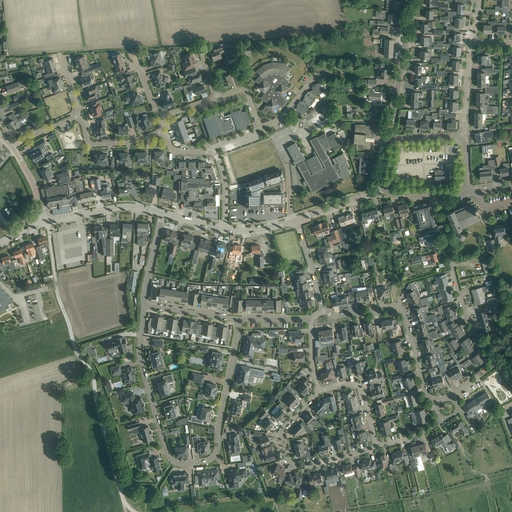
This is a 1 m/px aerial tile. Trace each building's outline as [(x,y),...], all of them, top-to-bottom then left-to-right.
[(400,9),(401,1),(394,0),(394,1),(390,0),(389,0),(387,0),(387,1),(387,9),(394,9),(394,8),(400,9)] [(457,13),(464,13),(465,9),(465,6),(465,5),(458,4),(458,1),(455,1),(455,4),(453,4),(453,8),(457,8),(457,13)] [(438,9),(433,9),(433,10),(426,10),(426,18),(433,19),(433,14),(437,14),(437,12),(438,12),(438,9)] [(509,10),(505,10),(504,13),(506,14),(506,23),(498,23),(498,21),(495,21),(495,26),(495,27),(498,27),(498,33),(506,33),(506,26),(505,26),(505,25),(509,25),(509,10)] [(389,11),(379,11),(378,18),(388,19),(388,22),(395,23),(395,22),(396,22),(396,19),(395,19),(395,14),(392,14),(389,14),(389,11)] [(448,18),(451,18),(451,22),(456,22),(455,26),(463,27),(463,26),(464,26),(465,22),(463,22),(463,19),(458,18),(457,18),(456,18),(456,19),(455,19),(455,16),(448,16),(448,18)] [(495,26),(495,21),(488,21),(488,25),(484,25),(484,33),(491,33),(492,25),(495,26)] [(433,28),(433,22),(428,22),(428,24),(421,24),(421,32),(428,32),(428,28),(433,28)] [(373,29),(372,36),(379,37),(380,32),(387,33),(388,33),(389,27),(387,27),(380,27),(377,27),(377,29),(373,29)] [(447,29),(447,34),(447,33),(450,33),(450,36),(454,37),(454,44),(459,44),(459,43),(458,43),(458,41),(459,41),(461,41),(461,36),(461,34),(462,34),(461,34),(461,33),(462,33),(459,33),(459,30),(460,30),(453,30),(447,29)] [(386,39),(386,38),(381,37),(381,47),(385,47),(384,56),(393,56),(394,39),(386,39)] [(421,37),(421,45),(427,45),(427,48),(428,48),(432,48),(433,48),(433,45),(427,44),(427,41),(432,41),(432,38),(427,38),(427,37),(426,37),(421,37)] [(214,52),(210,53),(213,61),(218,59),(222,58),(220,54),(224,53),(223,48),(232,45),(232,43),(220,44),(221,46),(220,46),(215,48),(213,48),(214,52)] [(452,47),(452,44),(443,43),(442,47),(451,47),(451,54),(460,55),(460,54),(461,54),(461,51),(460,51),(460,47),(453,47),(452,47)] [(421,51),(420,59),(425,59),(427,59),(430,59),(431,59),(432,49),(431,49),(427,48),(427,52),(421,51)] [(114,56),(112,56),(115,65),(116,65),(117,69),(115,69),(117,74),(120,73),(124,71),(123,67),(122,67),(120,63),(122,63),(123,62),(123,60),(120,53),(117,55),(116,54),(114,55),(114,56)] [(151,53),(146,55),(148,59),(150,59),(152,65),(160,63),(161,66),(165,64),(164,59),(161,60),(158,53),(151,55),(151,53)] [(185,63),(182,64),(184,71),(193,67),(192,64),(195,63),(196,63),(195,59),(194,59),(192,53),(182,56),(185,63)] [(86,73),(92,71),(102,67),(100,62),(93,65),(94,66),(90,67),(88,61),(86,62),(84,56),(80,58),(80,57),(77,58),(78,59),(76,59),(77,64),(75,64),(77,71),(84,68),(86,73)] [(53,58),(43,62),(45,65),(46,67),(55,64),(53,58)] [(285,75),(291,68),(282,63),(272,62),(263,65),(256,71),(259,74),(255,80),(259,84),(256,87),(257,88),(258,88),(263,92),(263,93),(260,97),(267,103),(261,110),(265,113),(269,109),(272,112),(273,111),(273,110),(277,105),(278,105),(279,104),(282,107),(287,101),(282,97),(283,96),(283,95),(287,90),(288,89),(285,86),(289,82),(284,79),(287,76),(285,75)] [(55,64),(46,67),(47,70),(46,70),(48,74),(57,70),(55,64)] [(375,64),(375,68),(377,69),(377,73),(378,73),(381,73),(381,79),(385,80),(386,78),(388,78),(388,69),(383,69),(383,65),(379,65),(378,65),(375,64)] [(191,70),(183,72),(184,75),(186,77),(188,76),(190,84),(200,80),(201,80),(200,76),(198,71),(196,72),(195,68),(191,70)] [(82,78),(80,79),(81,81),(81,83),(80,84),(81,85),(82,86),(83,87),(92,84),(91,79),(94,78),(92,71),(86,73),(84,74),(85,77),(82,78)] [(162,77),(160,71),(152,74),(157,88),(165,85),(164,83),(167,81),(166,76),(162,77)] [(121,75),(118,76),(121,82),(123,81),(124,84),(121,85),(123,89),(126,88),(129,87),(130,88),(131,88),(132,87),(132,86),(135,85),(135,84),(136,83),(135,80),(134,78),(133,78),(132,75),(130,75),(127,77),(125,73),(121,75)] [(233,85),(230,74),(222,77),(223,82),(225,82),(227,87),(233,85)] [(50,86),(51,86),(63,82),(62,79),(61,80),(60,77),(56,78),(55,75),(47,78),(50,86)] [(458,83),(458,75),(451,75),(451,79),(448,79),(448,85),(454,85),(454,83),(458,83)] [(427,79),(427,76),(421,76),(421,79),(415,78),(415,86),(421,86),(421,82),(425,82),(425,79),(427,79)] [(18,82),(5,86),(8,93),(20,89),(24,87),(22,81),(18,82)] [(63,82),(51,86),(51,88),(54,88),(55,90),(54,91),(55,94),(60,92),(59,89),(63,87),(62,84),(64,84),(63,82)] [(327,91),(325,85),(322,86),(320,82),(316,84),(316,85),(312,87),(313,90),(316,96),(322,93),(327,91)] [(85,94),(88,101),(97,98),(96,94),(99,93),(98,91),(102,90),(100,84),(96,85),(87,89),(88,93),(85,94)] [(181,84),(173,86),(175,92),(180,90),(183,89),(181,84)] [(191,86),(189,87),(191,92),(192,96),(201,93),(206,92),(203,85),(197,87),(196,85),(191,86)] [(367,88),(367,95),(369,95),(369,99),(376,100),(375,101),(376,101),(376,103),(380,104),(381,93),(373,93),(373,89),(367,88)] [(447,93),(450,93),(450,97),(457,98),(457,90),(449,89),(447,89),(447,90),(447,93)] [(316,96),(313,90),(309,92),(308,91),(305,95),(306,96),(303,99),(304,100),(310,105),(311,106),(315,100),(317,97),(316,96)] [(131,93),(123,96),(125,102),(129,101),(129,102),(131,101),(133,105),(138,103),(142,102),(140,96),(138,97),(136,91),(131,93)] [(166,92),(161,94),(163,100),(161,101),(164,108),(168,107),(169,108),(170,107),(171,106),(174,105),(172,100),(171,97),(170,98),(168,91),(166,92)] [(102,99),(90,103),(92,107),(91,107),(92,110),(91,111),(93,116),(95,115),(96,116),(101,114),(99,109),(101,109),(100,105),(102,104),(100,100),(102,99)] [(440,113),(447,114),(447,110),(456,110),(457,110),(458,109),(458,107),(457,106),(456,106),(457,102),(450,102),(450,100),(445,99),(445,110),(440,109),(440,113)] [(299,105),(296,109),(303,115),(308,109),(307,109),(310,105),(304,100),(302,102),(301,101),(298,104),(299,105)] [(0,120),(4,118),(5,117),(3,114),(6,112),(12,110),(11,109),(15,107),(15,106),(18,105),(19,104),(18,101),(2,107),(0,108),(0,120)] [(251,123),(246,110),(241,112),(240,109),(231,112),(231,113),(224,116),(222,109),(220,110),(219,109),(214,111),(214,113),(203,117),(204,121),(200,122),(206,139),(220,134),(223,137),(230,134),(230,133),(234,131),(234,133),(238,131),(238,132),(247,128),(246,125),(251,123)] [(405,121),(404,127),(407,127),(415,128),(415,120),(415,115),(419,116),(419,114),(419,110),(415,109),(411,109),(411,110),(412,110),(411,120),(411,121),(407,120),(407,121),(405,121)] [(119,126),(118,126),(118,130),(118,135),(128,134),(128,127),(129,126),(129,128),(134,126),(132,121),(131,116),(129,111),(127,111),(129,117),(126,118),(127,123),(125,124),(125,126),(122,126),(121,125),(119,126)] [(12,120),(7,124),(12,130),(17,127),(18,128),(21,125),(18,122),(28,116),(26,112),(23,114),(22,114),(16,118),(14,116),(11,118),(12,120)] [(137,115),(133,116),(136,124),(140,123),(142,128),(142,129),(145,128),(150,126),(149,122),(150,122),(148,116),(147,116),(146,114),(145,114),(143,115),(142,116),(143,118),(140,119),(139,117),(138,117),(137,115)] [(421,123),(421,128),(429,129),(429,124),(429,121),(431,122),(432,119),(432,116),(426,115),(426,117),(425,121),(421,121),(421,123)] [(96,130),(95,130),(96,136),(101,135),(101,136),(105,135),(106,135),(105,131),(104,125),(105,124),(103,118),(98,120),(99,125),(95,126),(96,130)] [(434,124),(434,129),(434,130),(437,130),(438,130),(438,129),(442,130),(442,125),(442,122),(442,118),(439,118),(438,122),(434,122),(434,124)] [(184,125),(182,120),(173,123),(174,125),(172,126),(173,129),(184,125)] [(447,130),(455,131),(455,128),(456,128),(456,124),(455,124),(456,120),(452,120),(452,123),(448,123),(447,130)] [(352,139),(348,139),(349,143),(351,143),(357,143),(356,149),(361,149),(361,148),(371,149),(371,147),(371,141),(372,137),(372,133),(374,134),(374,130),(371,129),(372,125),(366,125),(366,124),(356,124),(355,129),(354,138),(353,138),(353,139),(352,139)] [(185,130),(184,125),(173,129),(174,131),(176,130),(177,133),(185,130)] [(187,135),(185,130),(177,133),(178,136),(176,136),(177,139),(187,135)] [(479,133),(475,134),(476,141),(477,141),(477,143),(485,142),(485,137),(493,136),(492,131),(484,131),(485,132),(479,132),(479,133)] [(296,142),(287,147),(295,161),(293,162),(295,167),(297,165),(306,180),(305,181),(303,182),(305,186),(307,185),(308,185),(312,193),(327,185),(327,186),(332,183),(332,182),(340,178),(340,177),(342,176),(343,179),(351,174),(348,168),(349,167),(346,161),(347,160),(344,153),(332,159),(335,164),(333,165),(325,151),(327,150),(329,149),(332,147),(334,150),(342,146),(339,140),(337,135),(335,133),(327,137),(325,133),(317,137),(317,136),(316,137),(314,135),(310,137),(312,139),(310,140),(316,150),(314,151),(316,155),(306,160),(304,157),(303,157),(296,142)] [(189,140),(187,135),(177,139),(178,141),(180,141),(181,143),(189,140)] [(43,138),(32,145),(32,146),(33,146),(34,148),(34,149),(35,149),(36,151),(31,154),(31,155),(30,156),(32,159),(33,158),(35,161),(44,156),(40,149),(39,147),(46,143),(43,138)] [(155,161),(160,161),(160,162),(160,163),(161,164),(162,165),(163,165),(164,165),(165,165),(165,168),(172,168),(172,161),(168,161),(168,159),(167,158),(165,157),(164,157),(163,151),(154,152),(155,161)] [(147,164),(151,164),(150,155),(147,155),(147,152),(135,153),(135,158),(135,162),(144,161),(144,162),(147,162),(147,164)] [(132,170),(132,160),(128,160),(128,153),(119,153),(119,161),(125,161),(125,166),(126,167),(128,167),(128,170),(132,170)] [(113,166),(113,157),(109,158),(106,158),(106,154),(94,154),(94,158),(93,158),(94,162),(95,163),(109,162),(109,166),(113,166)] [(358,154),(357,158),(360,158),(360,166),(359,173),(363,173),(370,173),(369,173),(370,166),(371,160),(369,159),(363,159),(363,158),(364,158),(364,154),(359,154),(358,154)] [(179,160),(176,160),(176,169),(181,170),(182,171),(182,176),(186,177),(186,170),(186,161),(179,161),(179,160)] [(186,161),(186,170),(191,170),(191,171),(191,177),(193,177),(193,178),(195,178),(195,177),(195,170),(195,162),(189,161),(189,160),(186,160),(186,161)] [(195,162),(195,170),(200,170),(201,171),(201,177),(202,177),(202,178),(205,178),(205,177),(205,173),(205,164),(205,162),(198,162),(198,160),(195,160),(195,162)] [(46,181),(51,178),(50,175),(52,174),(49,169),(51,167),(49,162),(43,166),(44,168),(39,170),(42,175),(43,174),(46,181)] [(510,167),(509,163),(503,163),(504,168),(500,169),(501,175),(508,174),(507,168),(510,167)] [(205,164),(205,173),(210,173),(212,181),(216,180),(211,165),(208,165),(208,164),(205,164)] [(483,167),(479,168),(481,180),(492,179),(492,174),(491,170),(484,170),(483,167)] [(245,182),(244,183),(244,184),(246,187),(246,188),(246,189),(247,192),(250,191),(251,194),(245,194),(245,207),(260,207),(260,204),(263,204),(263,205),(271,205),(284,205),(284,192),(283,192),(283,181),(284,180),(284,179),(281,170),(280,170),(279,169),(273,171),(274,173),(271,174),(270,172),(263,174),(263,176),(262,177),(261,175),(254,177),(255,179),(251,180),(251,178),(245,180),(245,182)] [(438,170),(435,170),(436,183),(436,181),(438,181),(438,182),(450,182),(450,170),(441,170),(438,170)] [(59,183),(70,179),(68,171),(56,175),(59,183)] [(128,172),(121,173),(123,183),(126,182),(126,179),(129,179),(128,172)] [(80,194),(83,193),(83,190),(82,184),(81,184),(79,177),(73,178),(74,180),(75,187),(77,195),(80,195),(80,194)] [(180,194),(180,200),(184,200),(183,207),(194,207),(202,207),(202,209),(205,209),(205,203),(202,203),(202,200),(204,200),(204,196),(204,194),(198,194),(198,193),(198,192),(198,188),(205,188),(205,178),(202,178),(195,178),(193,178),(181,177),(181,192),(180,194)] [(99,178),(93,179),(95,189),(100,188),(101,191),(102,198),(110,196),(109,190),(110,190),(110,186),(102,187),(101,180),(99,180),(99,178)] [(42,189),(41,189),(43,196),(44,198),(44,199),(46,199),(47,204),(47,205),(48,206),(49,205),(50,210),(52,209),(61,208),(61,207),(69,206),(70,206),(70,204),(72,203),(73,206),(77,205),(77,202),(75,194),(73,194),(72,188),(75,187),(74,180),(70,181),(70,180),(59,183),(60,185),(56,186),(44,188),(44,189),(42,189)] [(126,182),(123,183),(118,183),(120,195),(128,194),(127,187),(126,182)] [(153,196),(155,189),(150,188),(151,184),(147,183),(144,194),(150,195),(150,196),(153,197),(153,196)] [(163,187),(161,198),(162,199),(164,199),(165,199),(174,201),(175,196),(175,194),(173,193),(173,190),(171,189),(168,189),(163,187)] [(93,191),(86,193),(87,200),(94,198),(93,191)] [(204,196),(204,200),(207,200),(207,207),(215,207),(215,196),(204,196)] [(477,207),(476,204),(475,205),(474,202),(473,203),(471,199),(467,201),(468,205),(464,207),(463,204),(460,206),(461,208),(454,211),(454,210),(448,213),(456,232),(458,231),(459,232),(458,233),(459,233),(458,236),(457,237),(458,239),(459,239),(462,240),(462,241),(464,239),(465,236),(466,236),(465,233),(464,233),(461,232),(461,231),(461,232),(460,230),(462,229),(482,220),(481,218),(482,218),(481,215),(482,214),(478,207),(477,207)] [(430,202),(413,206),(419,229),(431,226),(436,225),(431,208),(432,208),(430,202)] [(409,211),(407,203),(398,206),(401,216),(405,215),(404,213),(409,211)] [(393,206),(384,208),(385,213),(385,216),(386,216),(387,219),(391,218),(391,220),(394,220),(394,219),(395,219),(395,217),(394,214),(394,211),(393,206)] [(377,209),(369,211),(371,218),(372,220),(373,221),(375,220),(376,219),(376,220),(380,219),(379,216),(379,215),(378,214),(377,211),(377,209)] [(369,211),(362,213),(363,219),(365,223),(368,222),(367,219),(371,218),(369,211)] [(352,213),(338,218),(341,226),(355,221),(352,213)] [(363,219),(359,220),(361,228),(364,239),(369,238),(366,227),(365,223),(363,219)] [(330,230),(327,222),(322,224),(321,223),(317,224),(318,225),(314,227),(312,228),(314,235),(316,234),(318,238),(324,236),(323,232),(330,230)] [(131,231),(131,224),(123,223),(122,234),(126,234),(126,231),(131,231)] [(110,229),(110,231),(110,238),(113,238),(113,236),(120,236),(120,227),(118,227),(118,225),(110,224),(110,229)] [(507,237),(505,224),(500,225),(498,225),(498,226),(493,226),(496,242),(495,242),(496,246),(502,245),(500,239),(507,237)] [(95,237),(100,237),(100,238),(99,238),(101,254),(106,254),(106,237),(105,231),(102,231),(101,225),(94,226),(94,233),(95,237)] [(340,237),(341,241),(344,251),(349,249),(343,228),(338,229),(340,237)] [(171,230),(167,229),(164,240),(172,242),(174,242),(176,233),(171,231),(171,230)] [(333,235),(327,237),(327,238),(330,245),(341,241),(340,237),(338,229),(331,232),(333,235)] [(398,232),(390,234),(392,242),(397,241),(396,238),(399,237),(398,232)] [(181,242),(181,246),(187,248),(193,249),(194,247),(195,242),(192,241),(193,236),(191,236),(192,234),(187,233),(187,235),(183,234),(182,238),(181,242)] [(426,235),(419,237),(421,242),(426,241),(428,247),(432,245),(437,244),(434,235),(431,236),(430,234),(428,235),(426,235)] [(45,236),(37,239),(39,244),(39,245),(40,246),(41,249),(44,247),(48,246),(47,242),(45,236)] [(202,252),(207,253),(210,241),(201,238),(198,246),(199,246),(198,249),(203,251),(202,252)] [(495,246),(496,246),(495,242),(494,243),(494,239),(486,240),(488,249),(495,248),(495,246)] [(170,254),(168,257),(169,258),(173,258),(174,259),(177,245),(174,244),(174,242),(172,242),(171,243),(169,253),(170,254)] [(216,252),(215,256),(223,258),(223,256),(225,248),(225,243),(218,242),(217,247),(216,248),(216,252)] [(32,243),(25,245),(27,250),(27,251),(29,255),(35,253),(33,249),(34,249),(34,247),(32,243)] [(241,246),(233,245),(232,252),(235,253),(234,260),(239,261),(240,253),(241,246)] [(259,245),(251,245),(251,252),(256,252),(257,266),(263,266),(263,260),(259,260),(259,257),(259,253),(261,253),(261,252),(260,252),(259,245)] [(323,246),(318,247),(319,251),(319,253),(319,257),(332,255),(332,253),(329,254),(328,250),(331,249),(330,245),(328,245),(327,245),(323,246)] [(14,251),(13,251),(15,256),(15,257),(18,256),(21,265),(25,263),(22,255),(22,254),(20,249),(16,250),(15,249),(14,250),(14,251)] [(436,253),(426,255),(429,265),(434,264),(433,262),(438,261),(436,253)] [(10,261),(8,255),(1,258),(3,264),(7,262),(8,266),(12,271),(14,270),(16,268),(13,260),(10,261)] [(336,265),(342,264),(341,259),(335,260),(334,255),(332,256),(332,255),(319,257),(320,262),(321,261),(321,264),(335,261),(336,265)] [(423,262),(421,255),(411,258),(413,265),(423,262)] [(210,257),(207,269),(212,270),(215,259),(210,257)] [(300,269),(294,270),(294,273),(295,276),(293,276),(294,282),(295,281),(305,280),(306,279),(305,275),(304,275),(303,274),(300,274),(300,273),(300,269)] [(324,277),(337,275),(336,273),(333,274),(333,269),(324,270),(324,273),(323,273),(324,277)] [(137,271),(131,270),(128,290),(134,291),(137,271)] [(434,282),(435,284),(447,281),(446,277),(445,274),(436,277),(437,282),(434,282)] [(337,275),(324,277),(325,281),(326,284),(329,283),(329,286),(337,285),(337,282),(340,281),(339,275),(337,275)] [(299,290),(306,288),(308,288),(307,283),(306,284),(306,282),(305,280),(295,281),(296,287),(296,290),(297,290),(299,290)] [(447,281),(435,284),(435,286),(438,285),(439,290),(448,287),(448,285),(447,281)] [(409,283),(406,289),(409,291),(410,292),(406,294),(408,297),(406,298),(408,300),(419,293),(420,293),(417,288),(413,282),(409,283)] [(156,295),(159,296),(160,288),(161,285),(157,284),(157,287),(152,287),(151,298),(155,298),(156,295)] [(377,288),(374,288),(375,294),(378,294),(378,295),(381,295),(382,298),(384,298),(390,297),(388,289),(385,290),(384,286),(377,288)] [(488,296),(485,297),(484,292),(488,291),(486,286),(477,288),(478,292),(473,293),(475,302),(474,302),(475,305),(476,305),(485,302),(487,307),(488,306),(492,305),(497,304),(498,304),(496,296),(495,292),(487,294),(488,296)] [(0,311),(7,305),(10,303),(12,300),(7,294),(6,296),(4,294),(5,293),(3,290),(2,291),(0,289),(0,288),(1,288),(0,287),(0,311)] [(373,296),(372,287),(366,288),(367,291),(362,291),(364,301),(366,300),(366,301),(370,300),(370,296),(373,296)] [(449,289),(448,287),(439,290),(441,294),(438,295),(438,297),(451,293),(450,289),(449,289)] [(299,290),(297,290),(298,296),(299,299),(301,298),(308,297),(311,296),(310,292),(309,292),(309,291),(306,291),(306,288),(299,290)] [(187,289),(186,300),(189,300),(188,303),(193,304),(194,293),(190,292),(191,289),(187,289)] [(364,301),(362,291),(358,292),(357,289),(352,290),(352,291),(353,298),(353,299),(357,299),(357,302),(362,302),(361,301),(364,301)] [(194,293),(193,304),(197,305),(197,302),(200,302),(202,292),(202,291),(199,290),(198,293),(194,293)] [(348,304),(347,299),(353,298),(352,291),(348,292),(348,293),(341,294),(342,305),(347,304),(348,304)] [(419,293),(408,300),(409,302),(410,301),(412,304),(419,300),(418,297),(420,296),(419,293)] [(451,293),(438,297),(439,299),(442,298),(443,302),(452,300),(451,298),(452,297),(451,293)] [(333,295),(331,296),(332,298),(333,302),(333,307),(337,306),(338,306),(338,305),(342,305),(341,294),(338,294),(333,295)] [(235,296),(231,295),(229,306),(233,307),(233,310),(237,310),(238,299),(234,299),(235,296)] [(242,300),(238,299),(237,310),(242,311),(242,308),(245,308),(245,298),(246,298),(246,296),(242,296),(242,300)] [(301,298),(299,299),(300,304),(301,304),(302,307),(309,306),(314,305),(313,300),(312,301),(311,299),(308,300),(308,297),(301,298)] [(435,307),(435,308),(436,311),(440,310),(442,310),(443,313),(443,315),(456,311),(455,307),(454,308),(453,305),(450,306),(449,306),(444,308),(444,305),(441,306),(438,307),(435,307)] [(414,312),(412,313),(412,315),(425,311),(424,306),(421,307),(417,308),(415,308),(413,309),(414,312)] [(425,311),(412,315),(413,317),(415,317),(416,320),(418,319),(420,318),(424,318),(423,317),(423,315),(425,314),(426,314),(425,311)] [(457,315),(456,311),(443,315),(444,317),(447,316),(448,320),(457,318),(456,315),(457,315)] [(485,311),(478,313),(480,320),(483,319),(483,320),(488,318),(489,320),(496,318),(494,314),(487,316),(485,311)] [(156,327),(158,316),(153,315),(153,318),(150,318),(149,321),(148,326),(149,327),(148,331),(152,332),(152,327),(156,327)] [(156,327),(156,331),(160,332),(160,331),(163,331),(165,320),(162,320),(162,319),(162,317),(158,316),(156,327)] [(165,320),(163,331),(167,332),(167,329),(171,329),(173,318),(168,318),(168,321),(165,320)] [(171,329),(171,331),(175,332),(175,333),(178,334),(180,322),(177,322),(177,319),(173,318),(171,329)] [(391,319),(387,320),(388,330),(390,336),(394,336),(393,330),(397,329),(396,321),(395,318),(392,318),(391,318),(391,319)] [(483,332),(490,330),(488,320),(489,320),(488,318),(483,320),(483,319),(480,320),(483,332)] [(180,322),(178,334),(182,334),(186,335),(186,332),(188,320),(187,320),(183,320),(183,323),(180,322)] [(193,321),(191,332),(195,333),(195,336),(198,337),(200,325),(197,325),(198,322),(193,321)] [(377,335),(376,328),(373,329),(372,322),(365,323),(366,333),(370,332),(370,337),(377,335)] [(417,328),(416,328),(416,330),(429,327),(428,325),(426,325),(425,322),(416,325),(417,328)] [(450,333),(451,335),(462,328),(460,324),(459,325),(458,322),(455,324),(454,322),(448,324),(449,326),(450,328),(448,329),(450,333)] [(203,326),(200,325),(198,337),(202,337),(202,334),(206,335),(208,324),(204,323),(203,326)] [(212,324),(208,324),(206,335),(210,335),(210,338),(213,339),(215,328),(212,327),(212,324)] [(359,331),(358,324),(351,325),(353,335),(357,335),(357,338),(364,336),(363,330),(359,331)] [(218,328),(215,328),(213,339),(217,339),(217,336),(221,337),(223,326),(218,325),(218,328)] [(340,332),(336,333),(337,338),(337,339),(337,340),(341,340),(342,342),(342,343),(348,342),(348,339),(347,335),(346,331),(346,329),(347,329),(346,325),(342,326),(342,327),(339,328),(340,332)] [(227,326),(223,326),(221,337),(225,337),(224,343),(228,343),(229,339),(230,333),(229,333),(230,330),(227,329),(227,326)] [(420,335),(428,333),(427,330),(429,330),(429,327),(416,330),(417,333),(419,332),(420,335)] [(462,328),(451,335),(452,336),(455,335),(457,339),(465,334),(464,331),(462,328)] [(332,329),(325,330),(328,343),(333,342),(334,342),(334,339),(333,334),(332,329)] [(325,330),(319,331),(320,340),(320,341),(321,341),(321,344),(328,343),(325,330)] [(292,331),(288,331),(289,338),(290,338),(291,342),(291,343),(295,343),(295,342),(298,342),(303,342),(303,334),(299,334),(299,331),(297,331),(292,331)] [(252,337),(247,336),(246,339),(246,342),(245,342),(243,349),(245,349),(245,350),(244,350),(243,355),(252,357),(254,346),(263,348),(265,339),(260,338),(261,333),(253,333),(252,337)] [(116,340),(106,343),(108,350),(109,353),(114,352),(117,353),(120,352),(121,353),(127,351),(125,345),(126,344),(126,343),(125,339),(125,340),(124,338),(123,338),(123,337),(116,339),(116,340)] [(468,337),(460,343),(463,347),(461,348),(462,350),(472,342),(470,339),(469,339),(468,337)] [(421,346),(433,343),(433,340),(430,341),(429,338),(421,340),(422,343),(420,344),(421,346)] [(154,352),(149,354),(151,359),(150,359),(150,360),(151,360),(151,361),(151,362),(152,362),(153,367),(158,366),(163,364),(161,357),(163,356),(163,355),(164,355),(164,354),(164,353),(163,352),(162,351),(160,351),(160,349),(160,347),(163,348),(164,341),(153,339),(152,346),(154,346),(154,347),(154,348),(154,349),(154,350),(154,351),(154,352)] [(448,340),(446,342),(450,347),(456,343),(454,340),(453,339),(450,342),(448,340)] [(396,342),(392,343),(395,355),(398,354),(403,352),(402,347),(403,347),(402,345),(401,341),(396,342)] [(472,342),(462,350),(463,351),(465,350),(467,353),(463,355),(463,354),(457,358),(460,362),(467,357),(469,355),(468,354),(475,348),(474,346),(472,342)] [(89,343),(83,345),(91,357),(96,355),(94,349),(91,350),(89,343)] [(362,344),(363,347),(365,347),(365,348),(364,348),(365,352),(372,350),(371,344),(365,346),(365,343),(362,344)] [(432,348),(434,347),(433,343),(421,346),(421,348),(423,348),(424,351),(432,349),(432,348)] [(450,347),(451,349),(453,351),(454,350),(458,346),(458,345),(456,343),(450,347)] [(297,352),(297,348),(279,348),(279,353),(288,353),(288,352),(293,352),(294,361),(304,361),(304,352),(297,352)] [(320,348),(315,348),(316,361),(323,359),(322,355),(320,355),(320,348)] [(222,353),(212,351),(209,367),(219,369),(222,353)] [(425,362),(443,357),(442,352),(436,354),(433,354),(425,356),(426,359),(424,359),(425,362)] [(473,357),(473,358),(471,360),(473,363),(475,361),(478,364),(480,363),(482,366),(486,363),(484,360),(479,353),(473,357)] [(327,372),(321,374),(323,382),(328,381),(329,382),(335,380),(332,368),(333,367),(331,357),(328,358),(324,359),(325,362),(327,369),(326,369),(327,372)] [(428,367),(436,364),(438,363),(445,361),(443,357),(425,362),(425,364),(427,363),(428,367)] [(470,360),(467,357),(460,362),(463,365),(470,360)] [(355,359),(347,361),(348,364),(349,369),(353,368),(355,373),(363,371),(361,366),(360,363),(362,363),(362,361),(360,362),(356,363),(355,359)] [(400,372),(409,369),(406,359),(397,361),(399,368),(398,368),(398,369),(398,371),(399,372),(400,371),(400,372)] [(460,362),(458,364),(452,367),(459,379),(461,377),(460,376),(463,374),(468,371),(463,365),(460,362)] [(341,367),(337,368),(338,374),(339,374),(340,377),(347,376),(345,369),(348,369),(347,365),(344,366),(343,363),(340,364),(341,367)] [(119,365),(111,368),(113,375),(123,372),(123,373),(124,372),(126,377),(124,378),(126,383),(135,380),(134,375),(134,374),(135,374),(134,371),(133,371),(132,367),(120,370),(119,365)] [(237,376),(236,381),(237,382),(237,383),(238,383),(240,384),(246,385),(247,381),(252,382),(253,375),(258,376),(257,377),(258,377),(262,378),(264,370),(255,368),(254,372),(249,371),(250,367),(246,367),(241,366),(240,369),(239,373),(239,376),(237,376)] [(451,371),(449,372),(452,378),(453,380),(456,378),(457,380),(459,379),(452,367),(450,368),(451,371)] [(370,373),(366,375),(370,382),(374,379),(376,382),(380,380),(385,379),(382,374),(381,372),(377,374),(375,370),(374,370),(370,372),(370,373)] [(435,371),(430,372),(431,376),(432,379),(432,380),(434,388),(437,387),(437,389),(440,388),(437,378),(436,374),(435,371)] [(271,372),(271,374),(274,375),(273,380),(277,380),(280,381),(280,376),(280,374),(278,374),(278,373),(274,372),(271,372)] [(191,380),(202,383),(203,382),(204,375),(192,373),(191,380)] [(173,381),(171,374),(163,376),(164,381),(157,382),(161,395),(169,393),(166,383),(173,381)] [(413,386),(411,376),(402,379),(401,375),(389,378),(390,382),(391,385),(394,381),(398,380),(399,383),(404,382),(406,388),(413,386)] [(308,380),(305,377),(298,384),(300,386),(298,389),(304,395),(310,389),(305,384),(308,380)] [(204,383),(203,386),(206,386),(204,395),(214,397),(214,393),(216,393),(216,389),(215,389),(216,385),(207,383),(204,383)] [(382,388),(381,385),(380,385),(377,386),(375,386),(376,390),(371,391),(373,398),(384,395),(382,388)] [(354,396),(352,390),(342,393),(343,397),(344,396),(345,399),(354,397),(354,396)] [(132,392),(121,395),(123,401),(124,401),(129,400),(130,402),(129,402),(132,413),(137,411),(137,413),(144,411),(143,406),(144,406),(144,405),(143,403),(143,402),(143,403),(142,403),(141,399),(134,401),(133,400),(133,398),(134,398),(132,392)] [(299,400),(291,392),(284,399),(292,407),(299,400)] [(408,396),(410,406),(418,404),(415,393),(408,396)] [(492,400),(487,393),(485,394),(484,393),(481,396),(488,406),(490,406),(488,403),(492,400)] [(320,401),(314,408),(318,411),(320,413),(321,414),(323,413),(325,410),(327,411),(328,411),(329,411),(330,411),(331,410),(331,411),(337,409),(335,401),(333,396),(327,397),(328,399),(324,400),(322,402),(320,401)] [(355,396),(354,396),(354,397),(345,399),(346,402),(347,402),(347,404),(348,405),(357,402),(355,396)] [(487,407),(488,406),(481,396),(477,398),(478,398),(476,400),(481,408),(485,405),(487,407)] [(170,405),(164,406),(167,418),(176,416),(174,409),(176,408),(175,406),(178,405),(177,399),(169,401),(170,405)] [(239,416),(242,402),(234,400),(231,414),(239,416)] [(481,408),(476,400),(474,401),(473,401),(470,403),(477,414),(479,413),(477,410),(481,408)] [(283,410),(285,407),(282,404),(280,402),(277,405),(280,408),(273,414),(280,420),(286,414),(283,410)] [(348,405),(347,404),(347,405),(348,408),(349,411),(358,408),(357,402),(348,405)] [(378,405),(375,405),(376,409),(376,412),(377,416),(382,415),(385,414),(382,403),(380,404),(378,405)] [(467,406),(465,407),(469,414),(466,415),(469,419),(471,417),(470,415),(474,412),(475,415),(477,414),(470,403),(466,405),(467,406)] [(192,415),(190,421),(202,423),(202,420),(209,421),(208,421),(209,421),(210,416),(210,413),(211,413),(210,413),(211,409),(211,408),(206,407),(206,406),(203,405),(202,406),(201,406),(201,407),(198,406),(196,416),(192,415)] [(268,413),(263,409),(258,415),(262,419),(262,418),(265,415),(268,413)] [(427,413),(425,409),(416,411),(419,423),(427,421),(425,413),(427,413)] [(306,423),(309,426),(312,424),(312,425),(317,420),(310,412),(304,418),(308,421),(306,423)] [(355,416),(354,412),(347,414),(349,421),(352,420),(353,423),(362,420),(361,415),(355,416)] [(264,422),(261,425),(264,428),(264,427),(268,431),(274,424),(271,421),(270,420),(267,417),(265,415),(262,418),(264,420),(263,421),(264,422)] [(318,420),(318,421),(322,425),(323,426),(325,428),(328,425),(326,423),(321,418),(318,420)] [(362,420),(353,423),(353,426),(351,426),(352,432),(358,431),(357,427),(364,426),(362,420)] [(392,432),(388,420),(379,423),(380,428),(381,427),(383,434),(392,432)] [(469,433),(461,421),(459,423),(458,421),(453,424),(457,429),(459,428),(464,436),(469,433)] [(313,430),(307,424),(304,427),(300,423),(295,427),(295,428),(291,433),(294,437),(297,434),(298,436),(304,429),(309,434),(313,430)] [(457,429),(453,424),(449,427),(451,430),(448,432),(450,436),(454,434),(452,432),(457,429)] [(140,427),(136,428),(137,432),(140,432),(142,436),(144,441),(143,441),(148,440),(148,441),(151,440),(151,439),(152,439),(151,434),(152,434),(150,430),(148,426),(140,428),(140,427)] [(330,443),(327,430),(321,432),(324,444),(327,443),(327,442),(329,441),(330,443)] [(261,436),(262,432),(254,431),(253,435),(257,435),(259,439),(261,446),(269,443),(267,436),(262,437),(261,436)] [(367,437),(365,431),(355,434),(356,437),(355,437),(356,444),(363,442),(362,439),(367,437)] [(231,441),(228,442),(229,453),(236,453),(237,453),(239,453),(240,452),(239,440),(238,440),(237,434),(230,435),(231,441)] [(438,436),(431,440),(434,444),(436,447),(442,443),(445,447),(446,446),(449,451),(453,449),(452,447),(456,445),(454,442),(450,444),(450,443),(448,444),(447,442),(451,440),(450,438),(448,434),(443,437),(441,434),(438,436)] [(339,439),(333,441),(334,445),(335,450),(338,449),(338,451),(342,450),(341,448),(344,447),(342,443),(346,442),(344,435),(340,436),(338,436),(339,439)] [(197,436),(192,437),(194,448),(198,447),(198,449),(199,449),(200,449),(201,453),(205,453),(209,453),(209,452),(209,448),(209,447),(209,443),(208,443),(208,442),(208,441),(203,442),(200,442),(199,438),(197,438),(197,436)] [(295,445),(296,450),(306,447),(305,444),(306,444),(306,440),(303,441),(303,439),(296,440),(297,443),(293,444),(294,446),(295,445)] [(324,444),(318,445),(321,455),(326,454),(326,453),(327,452),(327,451),(329,451),(329,449),(332,448),(330,443),(329,441),(327,442),(327,443),(324,444)] [(420,455),(427,453),(425,443),(418,445),(420,455)] [(414,457),(420,455),(418,445),(411,447),(414,456),(414,457)] [(186,446),(174,448),(176,456),(180,456),(180,457),(184,457),(183,455),(187,455),(186,446)] [(268,452),(267,447),(260,449),(262,454),(261,454),(263,461),(266,460),(267,461),(275,458),(272,451),(268,452)] [(307,450),(306,447),(296,450),(297,454),(296,454),(296,456),(300,455),(301,458),(307,456),(306,453),(305,453),(304,450),(307,450)] [(397,452),(392,453),(393,458),(394,463),(402,461),(403,464),(410,463),(407,455),(404,456),(402,451),(402,450),(399,450),(397,451),(397,452)] [(151,459),(149,452),(136,456),(140,470),(147,468),(146,467),(151,465),(153,471),(155,470),(155,471),(159,470),(158,469),(160,469),(157,457),(151,459)] [(381,468),(385,467),(385,464),(388,463),(387,460),(386,460),(385,454),(382,455),(381,454),(379,455),(379,456),(378,456),(379,458),(377,459),(379,466),(381,465),(381,468)] [(414,456),(409,457),(411,465),(412,469),(413,471),(419,470),(417,464),(416,464),(414,457),(414,456)] [(363,463),(360,463),(361,465),(362,468),(362,469),(369,467),(369,469),(377,467),(376,465),(375,460),(371,461),(371,459),(370,458),(367,459),(363,460),(363,463)] [(270,470),(270,472),(273,474),(279,478),(278,480),(279,480),(278,483),(280,484),(282,482),(282,481),(283,479),(286,475),(283,473),(285,469),(278,464),(276,468),(274,468),(273,467),(270,470)] [(343,470),(341,471),(341,474),(344,473),(345,477),(355,474),(356,477),(361,476),(359,472),(359,471),(358,466),(353,467),(353,468),(352,468),(350,464),(342,466),(343,470)] [(230,473),(229,473),(229,475),(229,478),(229,481),(229,483),(230,487),(230,488),(236,487),(238,487),(239,487),(239,486),(238,481),(241,481),(241,477),(247,477),(246,468),(239,469),(236,470),(233,470),(231,470),(231,471),(230,473)] [(331,469),(326,470),(327,475),(328,479),(329,482),(339,479),(338,478),(339,477),(338,473),(338,471),(337,468),(331,470),(331,469)] [(199,480),(195,480),(195,484),(199,483),(199,486),(204,485),(203,481),(208,480),(208,485),(216,484),(216,483),(216,479),(219,479),(218,470),(213,470),(213,471),(210,471),(210,470),(209,470),(206,470),(205,471),(205,472),(203,472),(198,472),(198,475),(199,480)] [(293,476),(290,474),(286,481),(298,487),(302,481),(301,480),(302,480),(301,479),(302,477),(299,476),(299,474),(295,472),(293,476)] [(171,478),(170,479),(171,481),(172,481),(172,484),(178,484),(178,487),(178,490),(179,490),(183,490),(184,490),(184,489),(184,486),(183,483),(189,482),(188,473),(181,474),(177,475),(177,474),(171,475),(171,478)] [(314,473),(308,475),(310,480),(311,484),(318,482),(318,483),(323,482),(321,477),(321,476),(320,473),(316,474),(316,473),(314,473)]
